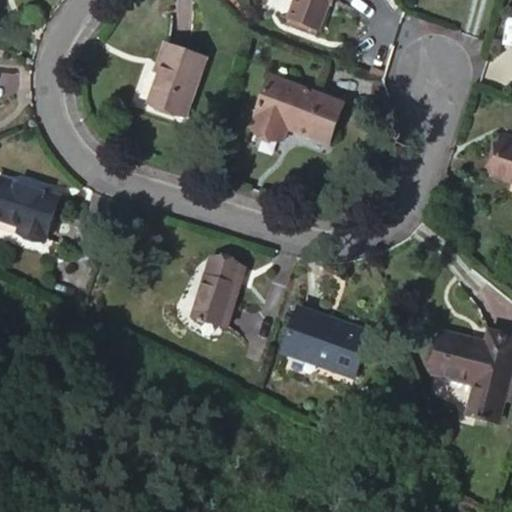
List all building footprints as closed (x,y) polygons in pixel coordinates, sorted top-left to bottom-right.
[(289,0),(279,25),(310,38),(322,9),(326,10),(330,0),(289,0)] [(157,47),(150,65),(156,67),(142,105),(178,117),(198,61),(157,47)] [(137,103),(142,105),(156,67),(150,65),(137,103)] [(264,80),(260,90),(291,103),(295,93),(264,80)] [(337,110),(295,93),(291,103),(260,90),(243,132),(277,146),(283,133),(320,148),(337,110)] [(511,143),(499,139),(497,146),(511,150),(511,143)] [(511,150),(497,146),(486,182),(511,190),(511,150)] [(53,199),(0,181),(0,223),(14,228),(11,236),(38,245),(53,199)] [(235,273),(200,262),(180,319),(187,321),(185,326),(194,328),(195,324),(216,331),(235,273)] [(364,327),(292,301),(276,347),(348,372),(364,327)] [(473,347),(442,339),(431,380),(475,390),(466,420),(476,423),(475,427),(486,429),(487,425),(497,428),(511,369),(511,343),(488,338),(485,351),(483,359),(471,356),(473,347)] [(485,351),(473,347),(471,356),(483,359),(485,351)]
